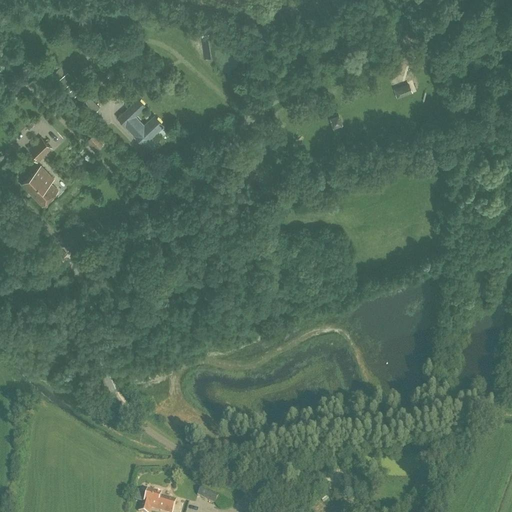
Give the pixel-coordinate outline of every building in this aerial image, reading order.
[(66,87),(75,78),(62,66),(53,74),(58,80),(66,87)] [(77,95),(85,88),(78,82),(71,89),(66,94),(70,99),(71,100),(77,95)] [(397,99),(413,92),(409,83),(393,89),(397,99)] [(94,113),(100,107),(88,94),(82,100),(94,113)] [(144,124),(136,115),(146,106),(139,98),(118,117),(149,150),(156,144),(154,141),(155,140),(153,137),(151,138),(150,138),(158,130),(163,136),(169,130),(164,125),(154,115),(144,124)] [(89,142),(99,154),(113,143),(103,131),(89,142)] [(37,163),(53,148),(41,135),(28,148),(32,153),(30,155),(37,163)] [(42,207),(58,192),(50,184),(53,180),(41,167),(21,186),(42,207)] [(215,504),(219,496),(201,487),(197,496),(215,504)] [(161,511),(172,511),(176,501),(161,496),(161,495),(147,490),(144,503),(140,502),(137,511),(149,511),(150,509),(161,511)]
